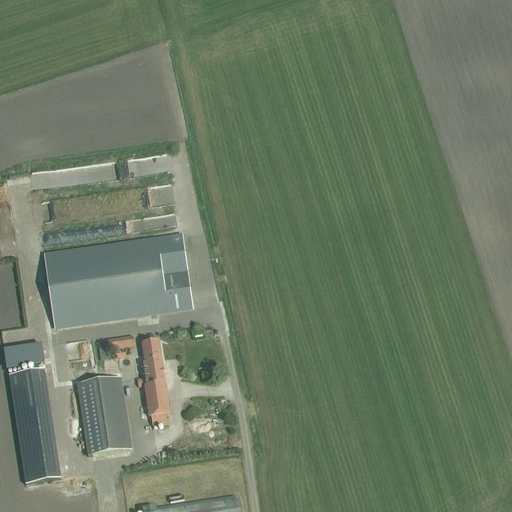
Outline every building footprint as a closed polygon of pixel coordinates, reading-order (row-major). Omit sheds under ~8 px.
[(193,309),(183,237),(45,257),(55,329),(193,309)] [(98,343),(101,363),(126,359),(125,353),(110,355),(109,352),(135,348),(133,337),(98,343)] [(159,342),(150,344),(142,345),(145,363),(141,364),(144,380),(138,381),(139,389),(146,388),(150,418),(152,418),(154,428),(170,426),(169,416),(170,416),(159,342)] [(43,352),(6,357),(9,376),(45,370),(43,352)] [(34,374),(10,378),(16,417),(51,412),(45,373),(34,374)] [(131,451),(120,379),(77,386),(89,458),(131,451)] [(239,511),(238,500),(228,501),(155,511),(239,511)]
